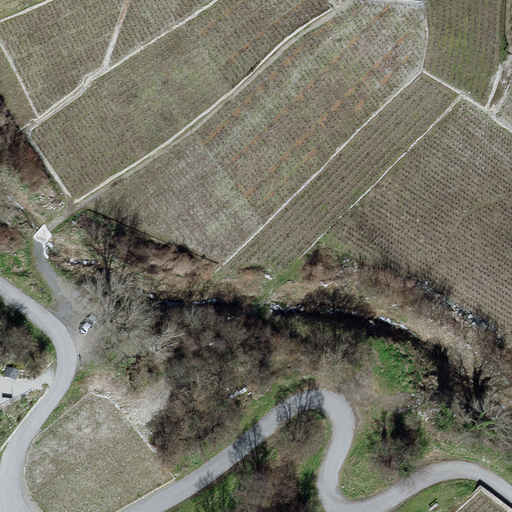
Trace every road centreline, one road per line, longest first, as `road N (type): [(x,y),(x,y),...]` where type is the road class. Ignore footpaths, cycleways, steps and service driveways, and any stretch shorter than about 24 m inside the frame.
road 1 (unclassified): [(344,511),(329,487),(340,424),(316,400),(285,410),(141,511)]
road 2 (unclassified): [(0,285),(55,329),(67,362),(11,463)]
road 3 (unclassified): [(511,495),(477,474),(446,470),(364,511)]
